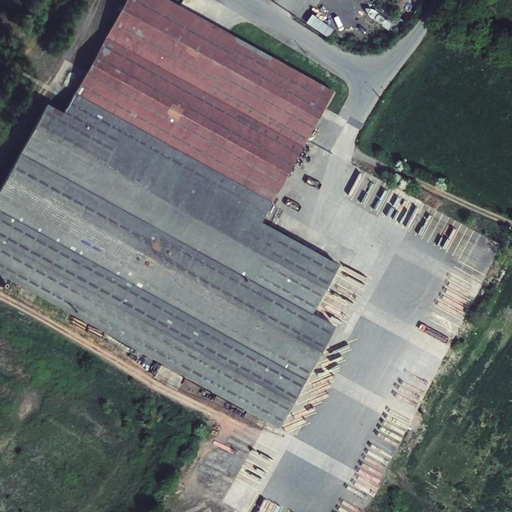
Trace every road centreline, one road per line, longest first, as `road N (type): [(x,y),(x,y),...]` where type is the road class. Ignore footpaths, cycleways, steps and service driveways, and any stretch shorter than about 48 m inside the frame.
road 1 (track): [(511,224),(341,147)]
road 2 (unclassified): [(374,86),(241,0)]
